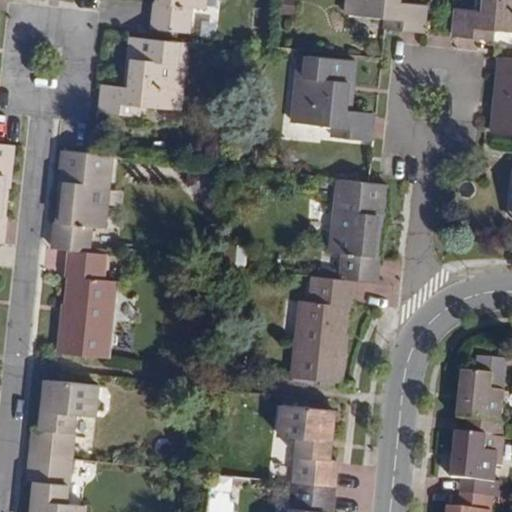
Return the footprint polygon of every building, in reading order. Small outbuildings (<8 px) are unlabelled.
[(158,0),(158,4),(155,4),(152,32),(200,37),(203,0),(158,0)] [(346,0),(345,14),(385,19),(384,27),(422,31),(425,5),(403,3),(398,2),(398,0),(346,0)] [(511,0),(486,0),(485,12),(480,11),(458,8),(456,34),(492,37),(492,30),(511,31),(511,0)] [(181,42),(131,37),(129,58),(139,58),(138,69),(133,69),(131,87),(125,87),(104,85),(102,110),(136,113),(137,105),(179,109),(184,63),(179,62),(181,42)] [(358,60),(308,55),(306,75),(300,75),(295,121),(335,125),(335,135),(370,138),(373,112),(353,110),(347,109),(349,91),(343,91),(344,81),(356,82),(358,60)] [(511,59),(499,59),(491,135),(511,137),(511,59)] [(0,245),(1,246),(4,217),(1,217),(4,188),(0,188),(1,176),(8,177),(11,147),(0,145),(0,245)] [(52,252),(68,253),(100,256),(107,179),(96,178),(98,157),(63,154),(59,182),(67,183),(66,194),(61,194),(59,224),(55,224),(52,252)] [(59,182),(58,193),(61,194),(66,194),(67,183),(59,182)] [(338,278),(353,280),(384,283),(388,257),(384,256),(388,225),(384,225),(385,216),(392,217),(395,186),(359,182),(357,204),(345,202),(338,278)] [(104,256),(100,256),(68,253),(66,279),(70,279),(67,307),(73,307),(72,316),(63,316),(59,355),(106,360),(115,284),(101,283),(104,256)] [(353,280),(338,278),(318,277),(316,305),(301,303),(292,380),(341,386),(346,345),(337,345),(338,336),(343,336),(346,308),(351,308),(353,280)] [(63,307),(63,316),(72,316),(73,307),(67,307),(63,307)] [(337,345),(346,345),(347,337),(343,336),(338,336),(337,345)] [(474,421),(473,434),(490,436),(498,437),(499,424),(506,424),(511,369),(511,360),(490,358),(489,375),(482,374),(469,373),(464,420),(474,421)] [(483,358),(482,374),(489,375),(490,358),(483,358)] [(32,455),(73,460),(77,415),(96,417),(98,386),(54,382),(52,400),(45,402),(44,405),(41,429),(35,428),(32,455)] [(294,437),(289,482),(330,486),(333,459),(327,459),(329,434),(328,430),(322,427),(324,408),(279,404),(275,435),(294,437)] [(469,480),(467,497),(492,499),(494,482),(499,483),(502,451),(489,450),(490,436),(473,434),(463,433),(458,479),(469,480)] [(73,460),(32,455),(29,481),(36,482),(33,508),(33,511),(86,511),(87,505),(69,504),(73,460)] [(327,511),(330,486),(289,482),(286,511),(327,511)] [(453,511),(494,511),(491,511),(492,499),(467,497),(466,509),(454,508),(453,511)]
